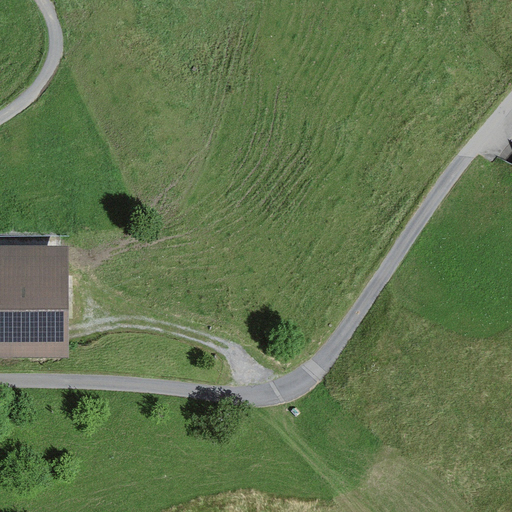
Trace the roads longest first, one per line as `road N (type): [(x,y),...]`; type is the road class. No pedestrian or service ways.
road 1 (unclassified): [(511,103),(454,172),(324,360),(297,382),(239,395),(0,380)]
road 2 (residential): [(0,117),(50,70),(56,41),(42,0)]
